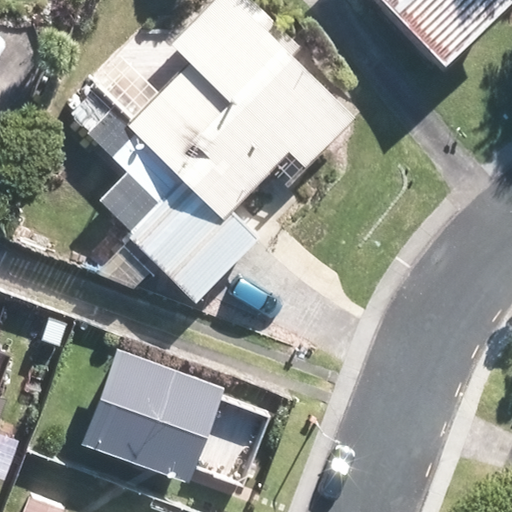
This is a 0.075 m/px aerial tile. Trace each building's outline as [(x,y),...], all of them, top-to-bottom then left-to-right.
[(69,103),(127,169),(96,197),(181,294),(255,229),(227,197),(280,150),(298,169),(351,123),(243,0),(206,0),(168,34),(190,60),(159,87),(128,51),(69,103)] [(501,0),(381,0),(439,60),(501,0)] [(223,370),(117,334),(82,437),(188,473),(223,370)] [(0,473),(17,430),(0,423),(0,410),(8,391),(0,387),(0,473)] [(62,511),(68,498),(29,483),(18,511),(62,511)]
